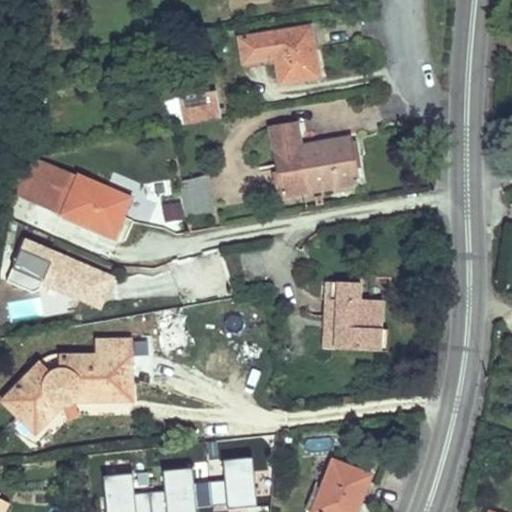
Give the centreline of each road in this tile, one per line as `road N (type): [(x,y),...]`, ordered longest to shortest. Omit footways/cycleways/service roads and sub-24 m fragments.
road 1 (residential): [(428,511),(448,453),(472,320),(467,144)]
road 2 (unknown): [(458,408),(284,420),(157,357)]
road 3 (residential): [(467,144),(413,62),(406,0)]
road 4 (residential): [(467,144),(474,0)]
